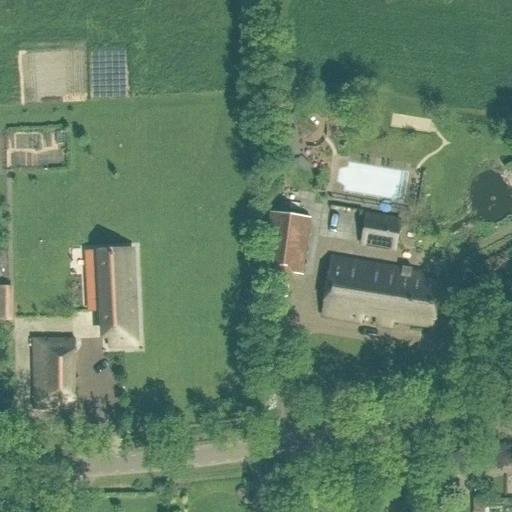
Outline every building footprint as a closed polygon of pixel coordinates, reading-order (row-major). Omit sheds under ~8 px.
[(311,218),(302,217),(273,213),(269,212),(261,271),(303,277),(311,218)] [(362,229),(360,244),(359,247),(396,253),(402,220),(365,214),(362,229)] [(392,321),(433,327),(440,285),(423,282),(424,274),(331,258),(322,316),(360,322),(362,314),(376,316),(375,324),(391,327),(392,321)] [(91,264),(90,338),(132,340),(133,264),(91,264)] [(0,286),(0,303),(11,304),(11,286),(0,286)] [(73,410),(74,346),(32,345),(32,373),(33,411),(73,410)]
